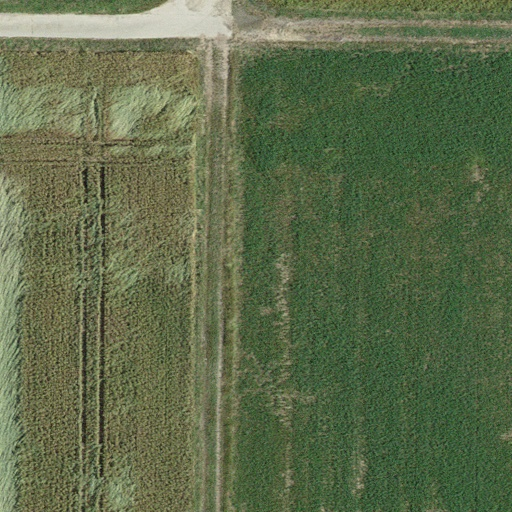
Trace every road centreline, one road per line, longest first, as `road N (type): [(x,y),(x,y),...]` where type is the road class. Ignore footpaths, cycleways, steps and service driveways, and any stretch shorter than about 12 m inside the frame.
road 1 (track): [(213,511),(218,28),(511,32)]
road 2 (track): [(0,24),(218,28),(219,0)]
